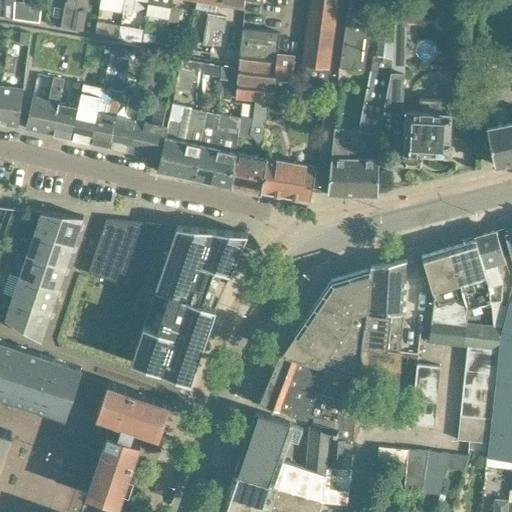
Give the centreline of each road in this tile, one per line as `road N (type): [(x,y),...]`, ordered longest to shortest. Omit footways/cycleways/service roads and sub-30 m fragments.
road 1 (unclassified): [(0,148),(312,217)]
road 2 (tertiary): [(181,511),(259,312),(288,269),(325,243)]
road 3 (tertiary): [(325,243),(511,191)]
